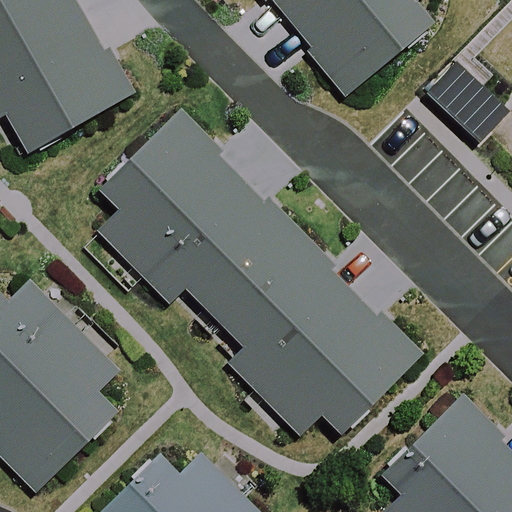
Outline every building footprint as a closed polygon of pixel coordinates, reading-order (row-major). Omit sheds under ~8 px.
[(120,97),(68,0),(0,0),(0,124),(1,124),(15,152),(120,97)] [(263,0),(334,86),(426,11),(417,0),(263,0)] [(511,95),(478,132),(511,164),(511,95)] [(413,355),(171,110),(86,193),(105,213),(87,230),(157,301),(175,283),(236,344),(218,361),(289,432),(306,415),(328,438),(413,355)] [(0,291),(0,464),(26,491),(109,411),(87,389),(109,368),(18,275),(0,291)] [(511,511),(511,448),(456,391),(371,475),(390,494),(372,511),(511,511)] [(248,511),(188,450),(170,468),(150,449),(84,511),(248,511)]
